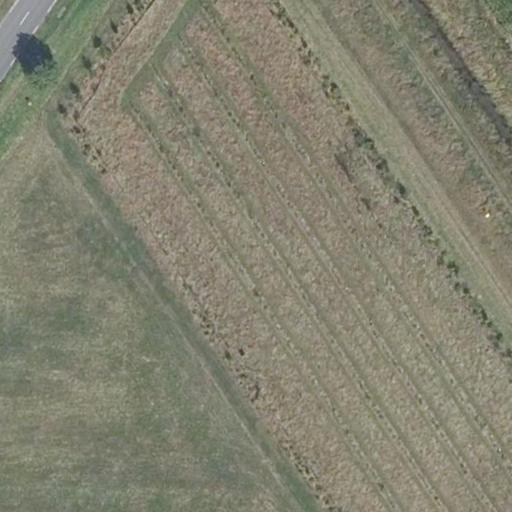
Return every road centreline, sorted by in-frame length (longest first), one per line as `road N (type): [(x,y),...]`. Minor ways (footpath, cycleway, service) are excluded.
road 1 (track): [(302,0),(511,298)]
road 2 (track): [(379,0),(511,199)]
